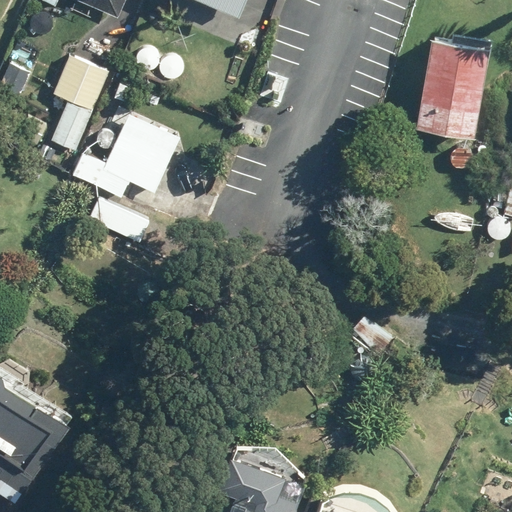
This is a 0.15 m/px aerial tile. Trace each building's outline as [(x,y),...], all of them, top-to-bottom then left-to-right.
[(89,0),(122,14),(128,0),(51,0),(60,4),(61,0),(89,0)] [(251,0),(209,0),(204,12),(225,21),(233,5),(246,11),(251,0)] [(433,34),(415,126),(475,137),(493,39),(452,32),(452,38),(433,34)] [(75,52),(58,91),(73,98),(55,139),(80,149),(114,69),(75,52)] [(274,72),(265,96),(285,103),(294,79),(289,78),(292,70),(274,63),(271,71),(274,72)] [(123,81),(118,96),(132,101),(138,86),(123,81)] [(160,191),(179,150),(127,126),(112,159),(87,148),(77,172),(133,198),(140,182),(160,191)] [(92,218),(144,241),(155,217),(102,194),(92,218)] [(395,343),(369,314),(355,326),(381,355),(395,343)] [(482,350),(445,339),(439,358),(476,369),(482,350)] [(0,486),(19,502),(80,424),(5,365),(0,371),(0,464),(7,470),(0,478),(0,486)] [(284,474),(230,455),(217,489),(247,501),(246,506),(234,502),(230,511),(295,511),(300,500),(278,492),(284,474)]
